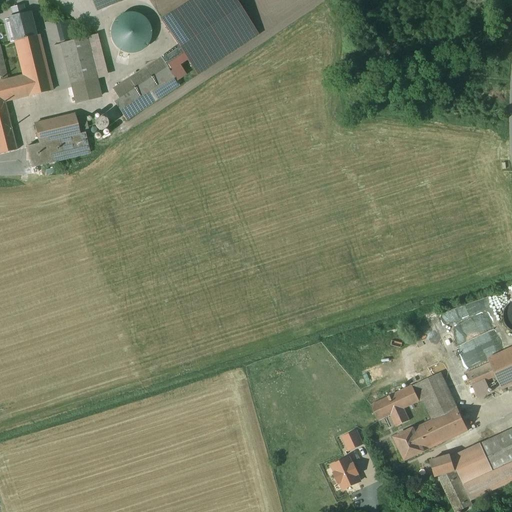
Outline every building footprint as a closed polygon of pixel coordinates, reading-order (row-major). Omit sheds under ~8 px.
[(181,61),(116,103),(126,119),(259,34),(236,0),(179,0),(153,17),(181,61)] [(35,36),(29,13),(9,18),(14,41),(35,36)] [(125,14),(122,14),(120,15),(118,16),(116,17),(114,19),(113,20),(111,22),(110,23),(109,25),(108,28),(108,30),(108,32),(108,34),(108,36),(109,38),(110,40),(111,42),(112,44),(114,46),(116,47),(117,48),(119,49),(122,49),(125,50),(127,50),(130,50),(131,49),(134,48),(136,47),(138,45),(140,43),(142,41),(143,38),(143,36),(144,34),(144,32),(144,30),(143,28),(143,26),(142,24),(141,22),(139,19),(137,17),(135,16),(133,15),(131,15),(128,14),(125,14)] [(14,41),(22,76),(7,80),(0,81),(0,153),(16,150),(4,102),(51,91),(38,35),(35,36),(14,41)] [(86,37),(60,44),(70,83),(95,77),(86,37)] [(97,85),(84,88),(89,106),(102,102),(97,85)] [(84,88),(68,92),(73,110),(89,106),(84,88)] [(75,114),(34,124),(38,144),(39,145),(80,135),(78,127),(75,114)] [(104,119),(102,118),(100,118),(98,118),(97,119),(96,120),(95,121),(94,123),(94,124),(94,126),(94,127),(95,128),(96,129),(97,130),(98,130),(99,131),(101,131),(102,131),(103,130),(104,129),(105,129),(106,128),(107,126),(107,124),(107,123),(106,122),(106,121),(105,120),(104,119)] [(80,135),(39,145),(38,144),(26,147),(31,167),(89,153),(85,133),(89,132),(87,125),(78,127),(80,135)] [(511,301),(508,304),(507,305),(504,308),(503,311),(502,313),(502,316),(502,318),(503,322),(505,324),(506,327),(509,329),(511,331),(511,330),(511,301)] [(511,348),(488,359),(490,364),(495,376),(498,382),(511,375),(511,348)] [(490,364),(466,373),(472,386),(495,376),(490,364)] [(375,366),(366,369),(371,383),(381,380),(375,366)] [(457,409),(440,373),(412,385),(418,401),(422,400),(432,420),(413,429),(412,428),(393,437),(404,460),(423,451),(423,450),(467,430),(457,409)] [(511,375),(498,382),(501,387),(511,382),(511,375)] [(412,385),(371,405),(378,420),(390,414),(396,426),(408,420),(402,408),(418,401),(412,385)] [(511,429),(479,445),(492,472),(511,463),(511,429)] [(360,430),(344,437),(349,451),(366,445),(360,430)] [(479,445),(451,458),(464,485),(463,485),(470,500),(511,481),(511,463),(492,472),(479,445)] [(449,455),(429,461),(434,476),(437,475),(454,471),(449,455)] [(334,464),(343,491),(366,482),(359,462),(355,463),(353,457),(334,464)] [(455,511),(470,505),(454,471),(437,475),(454,511),(455,511)]
